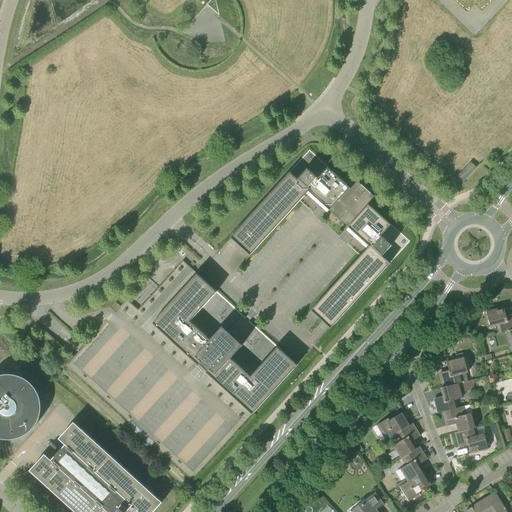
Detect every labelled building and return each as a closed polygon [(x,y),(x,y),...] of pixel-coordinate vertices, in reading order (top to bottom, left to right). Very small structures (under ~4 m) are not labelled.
[(477,167),(471,162),(455,179),(461,184),(458,188),(481,164),(480,164),(477,167)] [(290,171),(231,237),(237,242),(246,250),(251,255),(309,191),(325,205),(354,231),(370,246),(311,310),(316,314),(327,324),(331,328),(390,263),(383,256),(392,245),(382,235),(391,225),(368,204),(375,196),(358,181),(351,188),(328,167),(319,178),(308,168),(298,179),(290,171)] [(67,366),(141,434),(169,458),(185,473),(190,478),(193,480),(217,454),(236,432),(298,365),(278,347),(247,319),(217,292),(197,274),(183,261),(138,310),(132,304),(127,299),(113,315),(67,366)] [(499,333),(509,331),(511,329),(511,314),(506,316),(504,307),(494,309),(493,305),(486,307),(491,326),(497,325),(499,333)] [(444,387),(448,386),(458,384),(464,382),(461,373),(467,372),(462,353),(455,355),(456,359),(446,362),(449,370),(440,372),(444,387)] [(0,437),(1,438),(5,439),(9,439),(13,439),(17,438),(21,437),(24,435),(28,433),(31,431),(34,428),(37,425),(39,421),(40,417),(41,413),(42,409),(42,405),(42,401),(41,397),(39,393),(37,389),(35,386),(32,383),(29,380),(26,378),(22,376),(18,375),(14,374),(10,374),(6,374),(2,375),(0,375),(0,437)] [(444,411),(458,408),(455,399),(462,398),(458,384),(448,386),(444,387),(441,387),(443,396),(434,398),(438,413),(444,411)] [(458,431),(476,427),(472,413),(466,414),(464,406),(458,408),(444,411),(448,426),(456,423),(458,431)] [(386,440),(394,435),(409,425),(405,419),(408,417),(404,411),(389,420),(388,418),(377,425),(386,440)] [(66,444),(61,449),(57,454),(52,459),(46,453),(30,470),(76,511),(136,511),(155,492),(149,487),(148,488),(75,421),(59,438),(66,444)] [(494,434),(499,432),(496,423),(489,426),(492,434),(494,434)] [(409,425),(394,435),(399,442),(393,445),(401,458),(417,448),(412,441),(420,437),(412,424),(409,425)] [(476,427),(458,431),(456,432),(460,447),(468,445),(471,453),(488,449),(484,434),(478,436),(476,427)] [(365,451),(360,444),(356,447),(361,454),(365,451)] [(419,447),(417,448),(401,458),(406,465),(400,469),(408,481),(424,472),(419,465),(427,460),(419,447)] [(424,472),(408,481),(400,486),(410,501),(421,494),(419,492),(434,483),(430,477),(428,479),(424,472)] [(375,511),(383,505),(374,493),(350,511),(375,511)] [(506,511),(495,493),(466,511),(506,511)]
